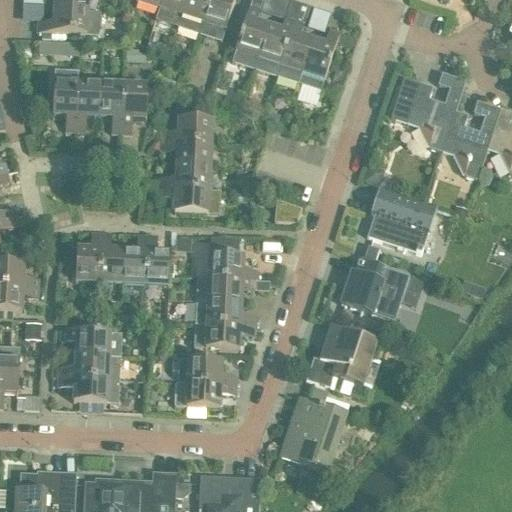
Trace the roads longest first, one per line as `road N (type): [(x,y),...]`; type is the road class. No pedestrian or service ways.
road 1 (residential): [(387,26),(249,444),(0,435)]
road 2 (residential): [(130,227),(40,222),(0,25)]
road 3 (residential): [(387,26),(449,47),(480,37),(509,0)]
